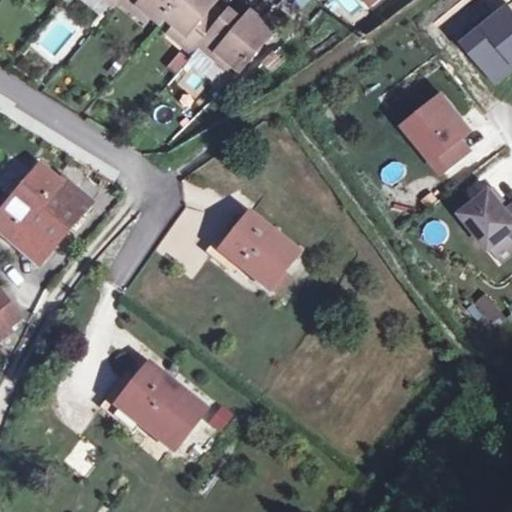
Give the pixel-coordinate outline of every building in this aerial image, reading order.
[(68,0),(30,46),(55,67),(94,22),(68,0)] [(112,0),(118,5),(122,0),(135,10),(142,3),(151,11),(163,22),(168,16),(179,25),(190,35),(182,44),(195,55),(201,48),(227,71),(234,64),(241,69),(277,30),(255,11),(246,20),(234,10),(228,15),(216,5),(219,0),(112,0)] [(142,3),(135,10),(145,18),(151,11),(142,3)] [(511,7),(509,3),(463,40),(496,81),(511,68),(511,7)] [(168,16),(163,22),(174,31),(179,25),(168,16)] [(177,50),(168,67),(183,75),(192,57),(177,50)] [(443,94),(420,111),(426,119),(411,132),(442,171),(469,149),(460,137),(470,129),(443,94)] [(426,119),(420,111),(405,124),(411,132),(426,119)] [(383,167),(387,183),(407,178),(403,162),(383,167)] [(10,213),(26,225),(17,237),(45,260),(96,198),(68,175),(65,179),(46,164),(7,210),(10,213)] [(490,188),(460,211),(488,247),(511,228),(511,204),(507,209),(490,188)] [(254,272),(259,265),(231,241),(257,207),(250,201),(217,244),(254,272)] [(231,241),(259,265),(276,279),(304,242),(257,207),(231,241)] [(10,213),(1,224),(17,237),(26,225),(10,213)] [(0,287),(0,337),(13,328),(9,322),(20,313),(0,287)] [(124,397),(155,357),(146,349),(109,398),(157,435),(163,427),(124,397)] [(210,400),(155,357),(124,397),(163,427),(179,439),(210,400)] [(223,431),(234,415),(220,406),(209,422),(223,431)]
